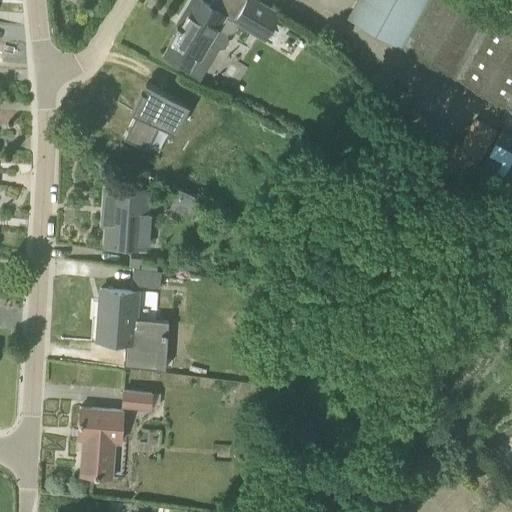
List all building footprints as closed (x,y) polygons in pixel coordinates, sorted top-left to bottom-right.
[(228,40),(226,33),(216,27),(224,14),(200,0),(195,0),(180,26),(177,24),(175,27),(178,29),(164,54),(188,68),(195,56),(199,58),(207,43),(217,49),(225,47),(228,40)] [(265,39),(280,14),(256,0),(248,0),(236,22),(265,39)] [(356,0),(347,17),(506,106),(511,95),(511,2),(508,0),(356,0)] [(290,27),(286,35),(296,40),(300,33),(290,27)] [(162,104),(142,92),(113,141),(154,165),(170,138),(149,126),(162,104)] [(394,109),(382,121),(400,139),(412,127),(394,109)] [(495,126),(468,116),(455,152),(481,162),(495,126)] [(105,249),(105,242),(148,245),(152,190),(104,186),(102,225),(105,225),(105,230),(97,229),(95,248),(105,249)] [(176,188),(168,208),(182,213),(189,193),(176,188)] [(367,227),(372,254),(386,251),(381,225),(367,227)] [(430,257),(431,276),(454,275),(453,256),(430,257)] [(131,284),(159,287),(160,271),(132,268),(131,284)] [(99,314),(97,340),(125,342),(122,368),(150,371),(152,352),(162,353),(168,354),(179,355),(180,347),(185,348),(187,330),(170,328),(157,327),(149,327),(136,326),(131,325),(132,317),(134,291),(101,288),(100,303),(99,314)] [(252,378),(280,382),(286,341),(258,337),(252,378)] [(150,408),(150,404),(151,391),(123,389),(122,405),(150,408)] [(80,475),(106,477),(108,441),(121,442),(123,410),(80,406),(78,431),(83,431),(80,475)] [(256,463),(255,471),(264,472),(264,464),(256,463)]
